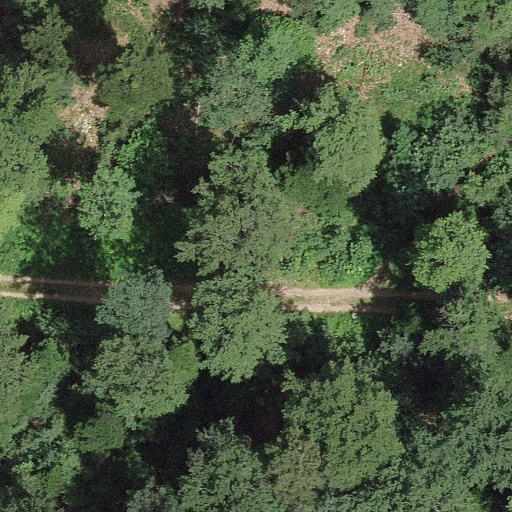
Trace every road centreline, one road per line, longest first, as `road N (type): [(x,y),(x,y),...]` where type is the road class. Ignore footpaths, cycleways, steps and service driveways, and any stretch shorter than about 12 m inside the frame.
road 1 (track): [(318,307),(0,286)]
road 2 (track): [(318,307),(511,310)]
